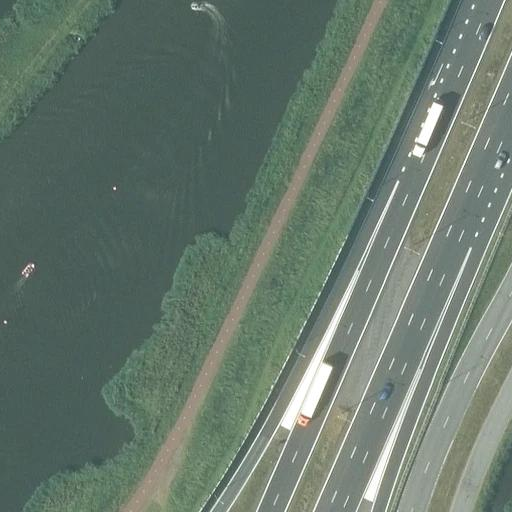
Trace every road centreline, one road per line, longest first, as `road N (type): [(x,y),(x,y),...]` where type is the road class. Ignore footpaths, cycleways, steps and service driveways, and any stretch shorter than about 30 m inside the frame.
road 1 (trunk): [(411,187),(219,511)]
road 2 (trunk): [(411,187),(268,511)]
road 3 (trunk): [(335,511),(402,373),(453,238)]
road 4 (trunk): [(377,511),(453,238)]
road 5 (trunk): [(489,0),(411,187)]
road 6 (trunk): [(453,238),(511,96)]
road 7 (unclassified): [(511,392),(461,511)]
